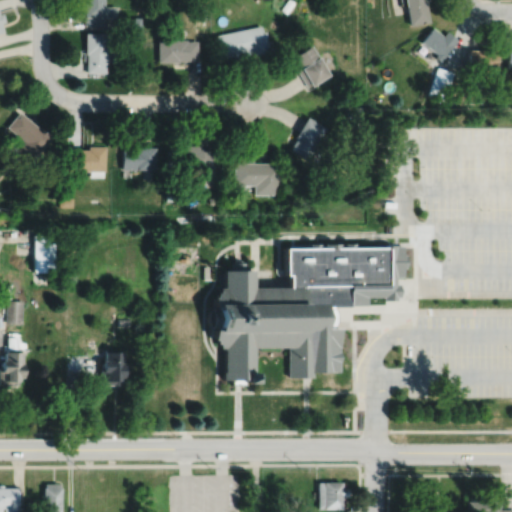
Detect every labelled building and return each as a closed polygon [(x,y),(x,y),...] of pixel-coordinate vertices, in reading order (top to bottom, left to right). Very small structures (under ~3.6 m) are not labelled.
[(83,0),(83,25),(103,25),(103,16),(115,16),(115,6),(103,6),(103,0),(83,0)] [(292,0),(285,0),(280,8),(286,12),(294,1),(292,0)] [(404,0),(409,25),(429,22),(426,0),(404,0)] [(196,8),(197,18),(205,17),(205,8),(196,8)] [(214,34),(219,57),(232,55),(233,57),(250,53),(268,50),(265,31),(261,32),(260,25),(214,34)] [(420,41),(437,54),(434,57),(440,61),(457,39),(446,31),(443,35),(432,27),(420,41)] [(83,33),(83,54),(85,54),(85,72),(104,72),(104,62),(106,62),(106,33),(83,33)] [(156,39),(156,62),(177,62),(177,60),(196,60),(196,40),(186,40),(186,39),(156,39)] [(293,56),(300,67),(296,69),(307,87),(311,85),(311,86),(329,75),(310,45),(293,56)] [(467,45),(467,65),(495,66),(496,46),(467,45)] [(436,66),(427,93),(444,98),(453,71),(436,66)] [(454,82),(449,97),(462,102),(467,87),(454,82)] [(355,104),(354,114),(361,114),(362,105),(355,104)] [(16,112),(4,127),(13,134),(8,140),(21,151),(18,153),(25,159),(27,156),(31,159),(50,137),(38,128),(37,129),(16,112)] [(305,113),(294,133),(295,134),(288,146),(308,157),(318,139),(317,138),(325,124),(305,113)] [(165,145),(165,167),(199,167),(199,164),(209,164),(209,147),(199,147),(199,142),(181,142),(181,145),(165,145)] [(119,145),(119,166),(152,166),(152,143),(134,143),(134,145),(119,145)] [(71,150),(71,171),(88,171),(88,177),(102,177),(102,171),(104,171),(104,146),(86,146),(86,150),(71,150)] [(232,160),(232,182),(253,182),(253,192),(279,192),(278,159),(252,159),(252,156),(244,156),(244,160),(232,160)] [(164,191),(164,199),(173,199),(173,191),(164,191)] [(57,198),(57,207),(71,207),(71,197),(57,198)] [(31,232),(32,269),(53,269),(52,232),(31,232)] [(330,306),(331,307),(331,308),(332,310),(332,311),(333,313),(333,315),(333,317),(332,318),(332,320),(331,322),(330,322),(330,323),(330,325),(338,325),(338,345),(337,345),(337,349),(338,349),(338,359),(337,359),(337,370),(310,370),(310,375),(304,375),(285,375),(285,344),(249,344),(250,371),(251,371),(251,380),(242,380),(242,383),(236,383),(228,383),(228,377),(218,377),(218,370),(220,370),(220,345),(214,345),(214,340),(211,340),(211,336),(209,336),(208,336),(208,324),(205,324),(205,305),(209,305),(209,303),(207,303),(207,293),(210,293),(210,289),(214,289),(214,284),(219,284),(219,266),(226,266),(226,259),(231,259),(231,257),(234,257),(238,257),(238,259),(242,259),(242,265),(248,265),(248,283),(253,283),(285,283),(285,280),(285,272),(285,270),(281,270),(281,243),(306,243),(306,239),(316,239),(316,243),(321,243),(321,239),(337,239),(337,243),(342,243),(342,239),(352,239),(352,243),(377,243),(377,241),(394,241),(394,243),(401,243),(401,252),(404,252),(404,265),(401,265),(401,274),(394,274),(394,281),(398,281),(398,286),(398,294),(395,294),(395,298),(382,298),(382,294),(365,294),(365,302),(330,303),(330,306)] [(4,298),(3,321),(20,322),(21,298),(4,298)] [(116,316),(116,324),(127,324),(127,316),(116,316)] [(173,320),(173,389),(200,389),(200,320),(173,320)] [(104,321),(104,324),(100,324),(99,329),(109,330),(110,322),(104,321)] [(4,335),(4,347),(15,347),(15,334),(4,335)] [(2,349),(2,358),(0,358),(0,383),(16,383),(16,378),(17,378),(17,375),(20,375),(20,361),(19,361),(19,349),(2,349)] [(102,349),(102,357),(100,357),(100,365),(98,365),(98,383),(119,383),(119,378),(120,378),(120,375),(124,375),(124,369),(121,369),(121,360),(120,360),(120,349),(102,349)] [(315,480),(315,507),(339,507),(339,495),(345,495),(345,486),(339,486),(339,480),(315,480)] [(40,486),(40,511),(59,511),(59,485),(57,485),(57,482),(42,482),(42,486),(40,486)] [(0,506),(2,506),(2,511),(16,511),(16,486),(1,486),(1,483),(0,483),(0,506)] [(464,499),(464,511),(511,511),(511,508),(497,508),(497,503),(488,503),(488,499),(464,499)]
